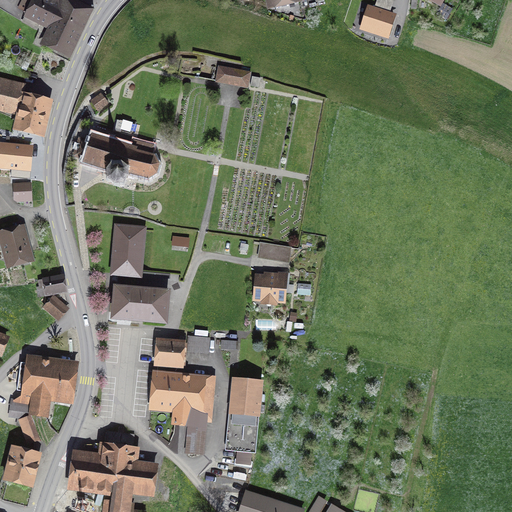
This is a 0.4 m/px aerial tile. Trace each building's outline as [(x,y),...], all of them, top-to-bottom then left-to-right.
[(38,0),(36,0),(30,14),(55,26),(47,42),(67,52),(89,7),(74,0),(58,0),(56,4),(47,0),(46,0),(45,3),(38,0)] [(443,5),(437,14),(446,19),(451,9),(443,5)] [(393,17),(369,9),(362,28),(387,36),(393,17)] [(220,68),(217,81),(247,87),(249,74),(220,68)] [(260,78),(252,77),(250,86),(258,87),(260,78)] [(25,86),(1,80),(0,82),(0,105),(22,111),(18,127),(41,133),(48,104),(22,98),(25,86)] [(101,94),(91,102),(98,111),(108,104),(101,94)] [(89,143),(80,140),(75,155),(84,158),(83,163),(111,172),(109,180),(122,183),(125,173),(148,179),(157,174),(159,164),(154,156),(150,155),(152,147),(135,142),(133,147),(92,135),(89,143)] [(0,141),(0,168),(32,169),(33,143),(0,141)] [(30,200),(30,185),(15,185),(15,200),(30,200)] [(117,227),(113,274),(118,274),(114,317),(165,322),(167,293),(138,290),(143,230),(117,227)] [(9,264),(30,259),(22,229),(1,235),(9,264)] [(173,237),(172,244),(188,246),(189,239),(173,237)] [(287,261),(289,248),(262,244),(260,256),(287,261)] [(257,277),(255,299),(283,301),(285,280),(278,279),(278,275),(271,274),(270,279),(257,277)] [(61,276),(45,279),(48,295),(64,292),(61,276)] [(298,284),(297,294),(310,295),(311,285),(298,284)] [(53,297),(44,307),(58,319),(66,308),(53,297)] [(210,338),(188,337),(187,351),(208,353),(210,338)] [(179,363),(181,346),(160,344),(159,362),(179,363)] [(28,361),(21,363),(15,400),(12,400),(10,417),(18,418),(24,419),(31,416),(30,414),(46,416),(48,395),(69,398),(73,368),(28,361)] [(174,424),(189,425),(187,452),(202,453),(205,421),(209,421),(213,383),(157,377),(154,405),(176,407),(174,424)] [(254,452),(260,385),(234,382),(228,449),(254,452)] [(31,416),(24,419),(18,418),(17,426),(23,426),(28,443),(39,439),(31,416)] [(132,451),(134,435),(107,431),(102,459),(77,456),(73,486),(99,489),(100,485),(117,487),(115,505),(105,504),(103,511),(141,511),(127,510),(130,488),(150,491),(153,469),(133,466),(135,451),(132,451)] [(15,450),(8,478),(29,483),(36,456),(15,450)] [(301,511),(302,511),(247,494),(240,511),(301,511)]
